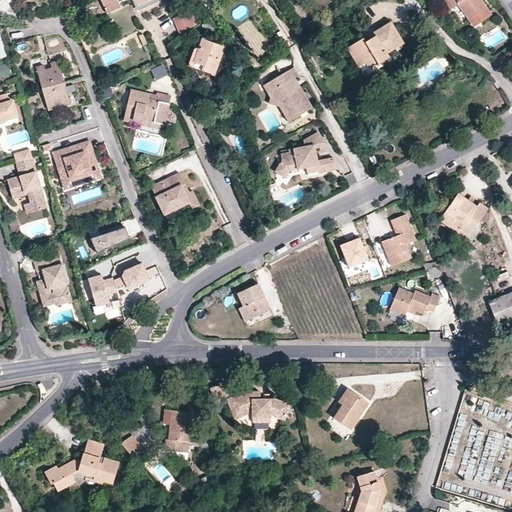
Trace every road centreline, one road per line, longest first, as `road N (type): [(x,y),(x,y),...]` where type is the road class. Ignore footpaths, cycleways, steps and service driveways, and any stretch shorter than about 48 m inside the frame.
road 1 (residential): [(511,125),(220,268),(183,295)]
road 2 (residential): [(169,353),(446,353)]
road 3 (residential): [(446,353),(447,405),(415,511)]
road 4 (residential): [(511,95),(409,0)]
road 5 (residential): [(80,361),(66,390),(0,451)]
